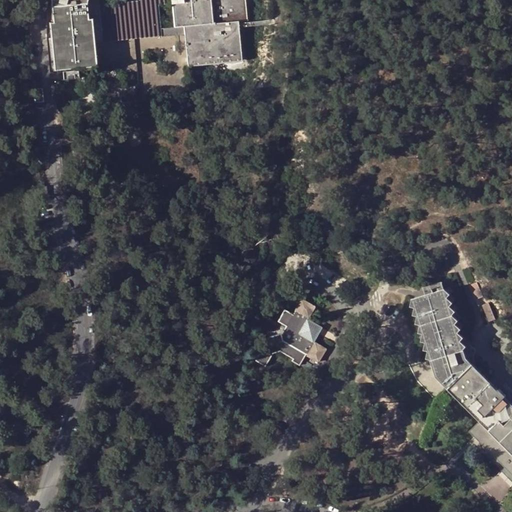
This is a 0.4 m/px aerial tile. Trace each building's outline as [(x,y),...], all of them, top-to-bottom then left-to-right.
[(96,66),(94,42),(92,30),(154,24),(152,5),(158,5),(170,4),(172,26),(183,25),(184,34),(187,65),(192,65),(241,60),(237,20),(246,19),(244,0),(136,0),(98,4),(98,0),(49,0),(52,22),(48,23),(53,70),(96,66)] [(92,30),(94,42),(160,36),(160,28),(159,24),(154,24),(92,30)] [(160,28),(160,36),(184,34),(183,25),(172,26),(160,28)] [(39,187),(40,197),(47,196),(45,186),(39,187)] [(421,284),(424,293),(443,288),(441,278),(421,284)] [(450,391),(474,366),(472,364),(475,362),(469,341),(456,331),(460,327),(454,321),(456,317),(451,313),(453,309),(447,303),(450,299),(445,295),(447,292),(443,288),(424,293),(411,297),(408,304),(413,306),(411,315),(416,317),(415,322),(419,323),(418,331),(423,333),(421,340),(425,342),(424,349),(429,350),(427,359),(431,372),(436,377),(450,391)] [(314,324),(316,321),(308,315),(315,303),(302,295),(293,311),(285,306),(278,318),(286,323),(281,331),(270,333),(255,357),(265,364),(273,350),(280,347),(292,354),(290,357),(299,362),(305,350),(318,357),(325,346),(313,338),(318,329),(315,328),(314,324)] [(511,404),(474,366),(450,391),(479,421),(469,431),(511,474),(511,404)]
